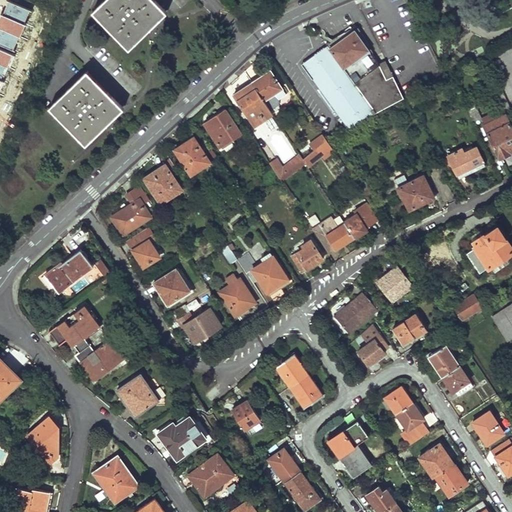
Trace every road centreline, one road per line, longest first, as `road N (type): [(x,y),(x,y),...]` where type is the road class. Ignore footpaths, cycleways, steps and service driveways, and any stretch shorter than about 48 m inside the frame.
road 1 (residential): [(337,0),(274,29),(79,205)]
road 2 (residential): [(295,320),(241,362),(180,359),(79,205)]
road 3 (residential): [(511,184),(340,276),(295,320)]
road 4 (residential): [(510,511),(421,373),(392,367),(352,394)]
road 5 (residential): [(352,394),(312,422),(307,439),(355,511)]
road 6 (residential): [(87,409),(116,423),(192,511)]
road 7 (residential): [(0,310),(87,409)]
